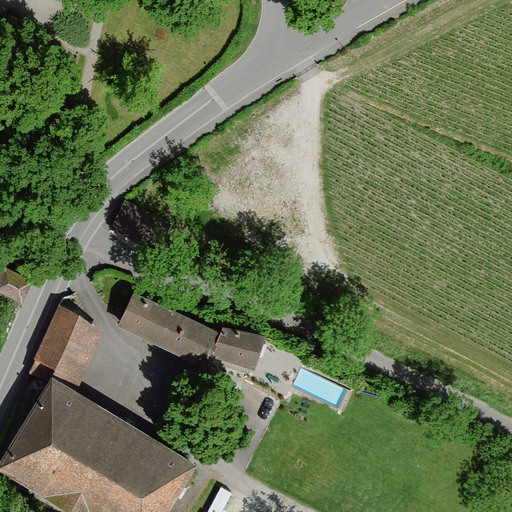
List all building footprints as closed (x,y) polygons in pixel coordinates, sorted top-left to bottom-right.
[(125,200),(112,226),(159,249),(172,224),(125,200)] [(5,268),(0,278),(0,287),(22,298),(31,279),(5,268)] [(140,299),(128,325),(210,360),(213,353),(255,367),(266,340),(230,331),(226,338),(140,299)] [(74,389),(102,334),(64,315),(37,370),(74,389)] [(54,386),(5,470),(76,511),(169,511),(195,469),(72,396),(54,386)]
